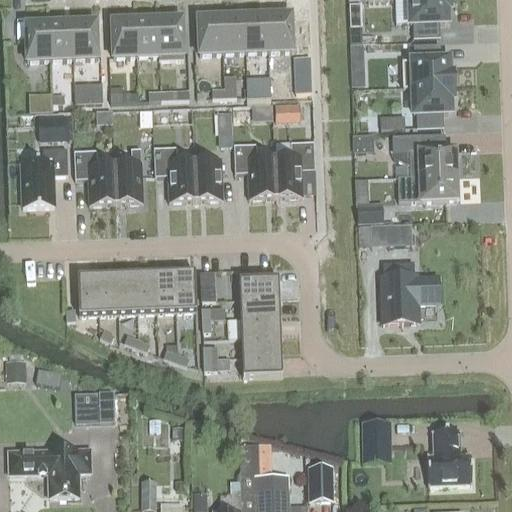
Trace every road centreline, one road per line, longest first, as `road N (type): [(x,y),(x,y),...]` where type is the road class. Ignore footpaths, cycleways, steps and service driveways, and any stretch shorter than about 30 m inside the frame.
road 1 (residential): [(0,255),(289,246),(306,265),(308,329),(322,362),(341,371),(511,365)]
road 2 (residential): [(511,187),(505,0)]
